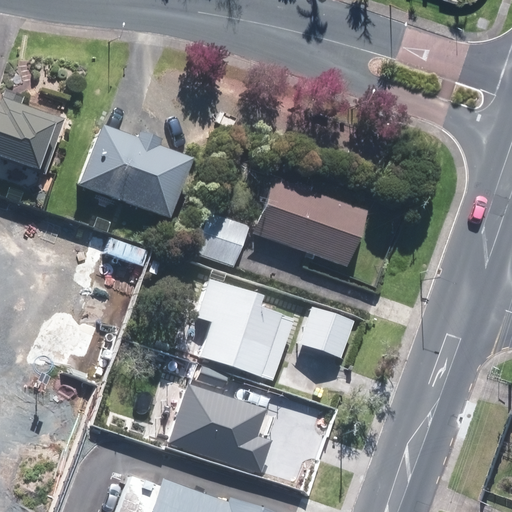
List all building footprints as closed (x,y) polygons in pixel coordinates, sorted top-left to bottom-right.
[(3,106),(0,104),(0,151),(45,168),(64,116),(7,96),(3,106)] [(189,155),(98,123),(77,183),(168,215),(189,155)] [(361,206),(273,175),(253,230),(341,262),(361,206)] [(248,222),(208,210),(195,251),(235,263),(248,222)] [(266,322),(216,320),(214,359),(229,360),(228,396),(300,399),(303,335),(265,333),(266,322)] [(57,379),(0,357),(0,511),(29,511),(45,469),(27,462),(57,379)] [(132,379),(115,397),(158,435),(174,416),(132,379)] [(267,511),(159,477),(157,484),(128,475),(115,511),(267,511)]
